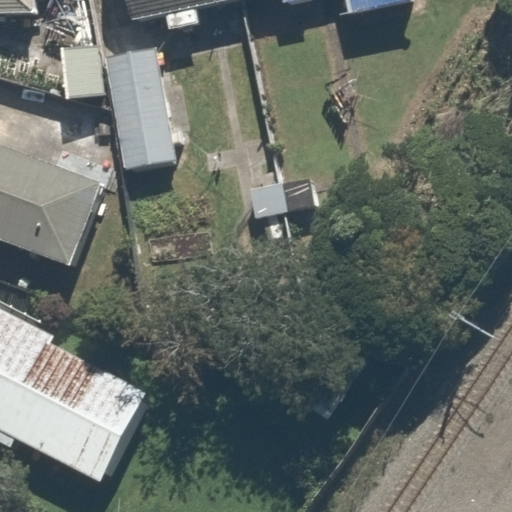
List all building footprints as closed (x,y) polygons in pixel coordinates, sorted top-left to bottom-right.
[(0,0),(0,22),(37,24),(38,0),(0,0)] [(121,0),(125,25),(164,19),(166,32),(197,27),(201,56),(257,47),(249,0),(341,0),(344,16),(405,6),(404,0),(121,0)] [(97,50),(56,54),(61,106),(103,101),(97,50)] [(157,50),(106,57),(116,134),(167,127),(157,50)] [(0,143),(0,246),(65,272),(100,183),(0,143)] [(310,216),(310,186),(251,186),(251,217),(310,216)] [(0,455),(5,458),(13,443),(101,488),(152,387),(0,310),(0,455)]
